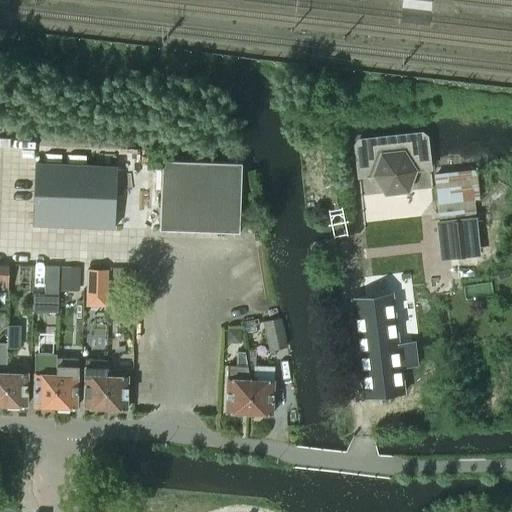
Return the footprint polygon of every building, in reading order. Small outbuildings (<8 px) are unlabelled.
[(373,175),(384,194),(407,191),(414,171),(429,169),(426,136),(421,133),(358,140),(354,145),(358,177),(373,175)] [(162,161),(159,230),(238,233),(241,164),(162,161)] [(32,225),(113,228),(115,166),(34,163),(32,225)] [(473,220),(441,223),(445,255),(473,252),(469,222),(474,221),(473,220)] [(0,285),(7,286),(8,266),(0,265),(0,285)] [(32,294),(32,312),(57,313),(58,267),(45,266),(44,294),(32,294)] [(78,268),(62,268),(61,288),(77,289),(78,268)] [(88,270),(88,294),(106,295),(107,270),(88,270)] [(416,332),(397,335),(392,294),(351,299),(362,397),(404,392),(399,355),(418,352),(416,332)] [(282,318),(264,321),(269,351),(288,347),(282,318)] [(18,326),(6,326),(6,343),(5,349),(17,349),(18,326)] [(33,373),(32,406),(54,407),(55,374),(55,358),(56,352),(34,351),(33,373)] [(226,365),(224,413),(248,413),(248,380),(246,366),(243,351),(236,351),(236,366),(226,365)] [(55,374),(54,407),(75,407),(76,375),(77,359),(55,358),(55,374)] [(84,359),(82,408),(104,408),(105,376),(105,360),(84,359)] [(272,367),(246,366),(248,380),(248,413),(270,414),(272,381),(272,367)] [(5,373),(4,405),(25,406),(26,373),(5,373)] [(105,376),(104,408),(126,409),(126,377),(105,376)]
